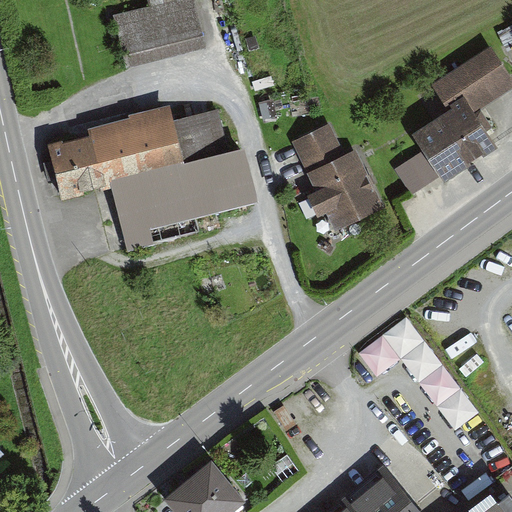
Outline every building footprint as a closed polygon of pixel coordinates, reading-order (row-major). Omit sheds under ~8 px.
[(147,0),(150,7),(115,16),(127,67),(208,48),(195,0),(147,0)] [(432,84),(449,111),(414,134),(445,182),(500,148),(477,112),(511,89),(511,77),(492,47),(432,84)] [(174,120),(170,105),(130,115),(130,118),(88,128),(90,137),(49,147),(63,200),(113,188),(129,250),(200,233),(197,219),(261,203),(247,147),(230,151),(219,109),(174,120)] [(330,123),(292,142),(316,191),(308,195),(318,217),(327,213),(336,231),(385,207),(356,149),(346,154),(330,123)] [(440,177),(423,151),(396,169),(412,195),(440,177)] [(414,311),(360,346),(378,373),(407,354),(455,427),(479,411),(414,311)] [(233,511),(247,501),(213,460),(166,498),(176,511),(233,511)] [(421,511),(384,466),(327,511),(421,511)] [(511,511),(511,495),(510,493),(483,511),(511,511)]
